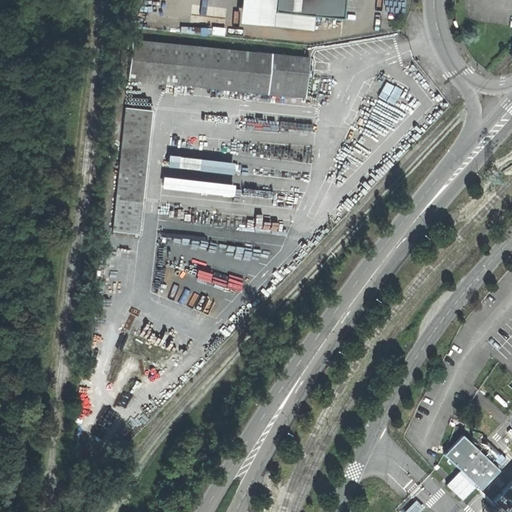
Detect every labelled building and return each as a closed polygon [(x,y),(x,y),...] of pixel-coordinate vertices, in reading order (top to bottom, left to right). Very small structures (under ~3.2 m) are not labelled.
[(310,28),(311,14),(273,11),(273,0),(238,0),(237,21),(310,28)] [(273,0),(273,11),(311,14),(341,17),(342,0),(273,0)] [(209,32),(222,33),(222,26),(210,25),(209,32)] [(132,38),(128,77),(303,95),(305,77),(309,78),(310,75),(310,70),(305,70),(307,56),(132,38)] [(109,228),(135,230),(150,109),(123,105),(109,228)] [(162,187),(202,189),(202,179),(163,177),(162,187)] [(511,349),(511,347),(511,341),(503,338),(495,358),(511,365),(511,364),(511,349)] [(481,488),(499,469),(463,435),(445,454),(481,488)] [(511,511),(511,480),(492,501),(504,511),(511,511)] [(416,499),(404,511),(416,511),(423,505),(416,499)]
